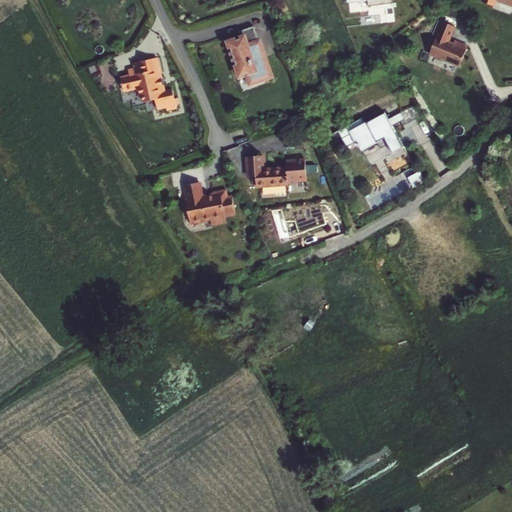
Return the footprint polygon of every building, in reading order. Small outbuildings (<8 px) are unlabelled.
[(346,0),(347,8),(368,5),(368,8),(392,6),(391,0),(346,0)] [(455,26),(440,20),(433,36),(436,37),(430,54),(459,66),(467,46),(454,41),(453,44),(448,42),(455,26)] [(262,49),(254,26),(241,30),(244,37),(227,43),(232,59),(235,58),(240,75),(248,73),(251,83),(271,76),(264,54),(261,56),(259,50),(262,49)] [(143,62),(146,76),(153,74),(150,60),(143,62)] [(116,89),(117,94),(130,91),(132,98),(136,98),(137,105),(148,103),(151,112),(159,110),(160,114),(170,111),(169,108),(172,107),(171,101),(168,102),(166,92),(158,94),(153,74),(146,76),(143,62),(126,66),(128,73),(121,74),(123,79),(114,81),(115,86),(114,86),(115,89),(116,89)] [(363,117),(339,130),(348,146),(357,142),(360,147),(361,146),(363,150),(378,142),(381,149),(400,139),(388,116),(373,124),(371,121),(366,123),(363,117)] [(247,157),(249,177),(256,177),(257,187),(264,186),(274,185),(308,182),(305,160),(286,162),(287,168),(263,170),(262,156),(247,157)] [(184,185),(186,197),(201,194),(199,183),(184,185)] [(201,194),(186,197),(187,199),(185,199),(186,203),(182,204),(184,214),(188,213),(190,224),(199,223),(199,221),(210,219),(211,225),(226,222),(225,217),(234,215),(231,196),(226,197),(225,190),(214,192),(213,193),(212,194),(212,195),(206,196),(206,195),(201,196),(201,194)]
